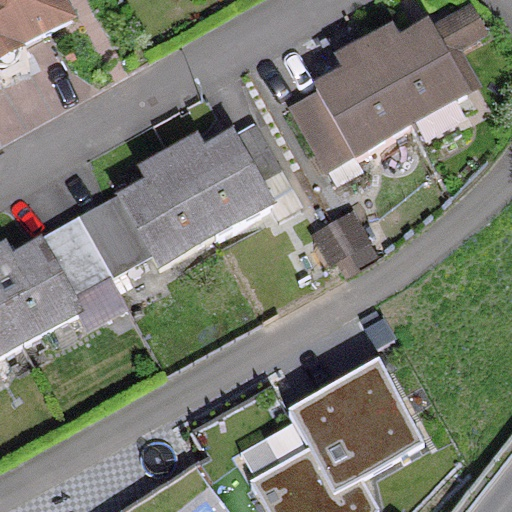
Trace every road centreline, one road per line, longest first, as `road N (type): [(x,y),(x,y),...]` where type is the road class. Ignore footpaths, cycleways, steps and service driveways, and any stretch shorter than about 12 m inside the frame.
road 1 (residential): [(511,173),(365,292),(0,495)]
road 2 (residential): [(0,157),(300,0)]
